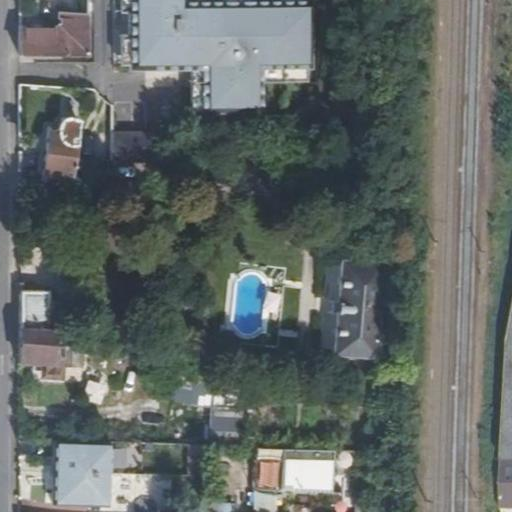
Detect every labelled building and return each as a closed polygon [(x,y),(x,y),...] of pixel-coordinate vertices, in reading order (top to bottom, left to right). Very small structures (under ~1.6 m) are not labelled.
[(182,2),(181,0),(126,0),(127,71),(199,70),(204,70),(203,81),(199,81),(199,114),(259,112),(259,68),(310,68),(310,1),(182,2)] [(32,56),(54,57),(87,57),(87,16),(59,15),(59,27),(19,27),(19,56),(28,56),(32,56)] [(74,179),(81,123),(80,122),(78,120),(72,117),(67,117),(62,119),(58,123),(56,130),(57,133),(48,132),(42,182),(69,184),(69,178),(74,179)] [(160,137),(109,135),(107,163),(158,166),(160,137)] [(69,184),(42,182),(20,180),(19,200),(54,204),(54,198),(67,199),(69,184)] [(381,266),(340,263),(333,352),(374,356),(381,266)] [(20,331),(58,331),(58,304),(47,304),(47,292),(20,292),(20,331)] [(81,365),(81,335),(58,331),(20,331),(20,363),(43,363),(43,376),(62,376),(62,365),(81,365)] [(172,404),(208,406),(209,380),(174,378),(172,404)] [(246,384),(215,380),(212,405),(245,409),(246,384)] [(239,434),(240,413),(209,412),(209,433),(239,434)] [(111,442),(57,440),(55,501),(108,502),(111,442)] [(204,446),(190,445),(189,466),(203,467),(204,446)] [(282,449),(253,447),(251,492),(278,493),(279,487),(288,487),(288,489),(345,491),(345,470),(332,469),(332,462),(310,461),(310,453),(296,453),(296,460),(289,460),(289,463),(281,462),(282,449)] [(511,463),(505,464),(502,464),(502,506),(511,506),(511,463)] [(375,511),(359,499),(357,499),(356,499),(356,511),(375,511)] [(230,511),(231,504),(202,503),(202,511),(230,511)]
